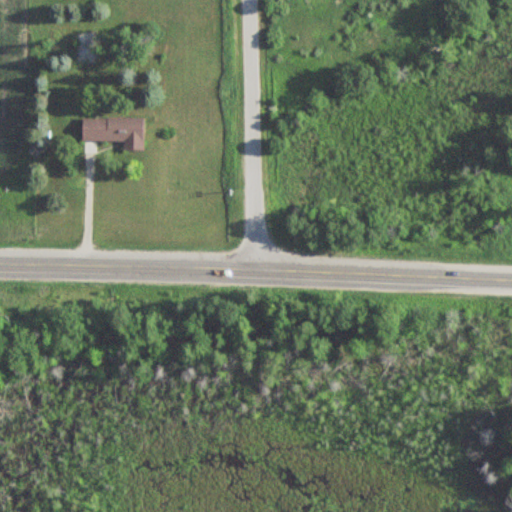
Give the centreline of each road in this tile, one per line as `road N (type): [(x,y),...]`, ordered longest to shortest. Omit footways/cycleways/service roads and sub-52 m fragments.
road 1 (tertiary): [(511,275),(0,263)]
road 2 (residential): [(251,265),(245,0)]
